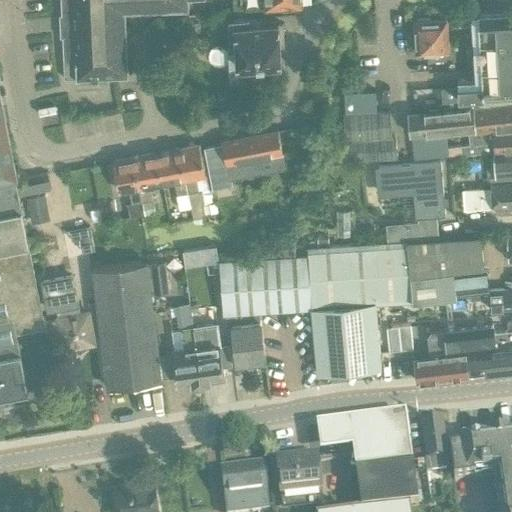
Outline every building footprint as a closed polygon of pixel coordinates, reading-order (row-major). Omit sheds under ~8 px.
[(128,75),(127,36),(125,10),(189,7),(188,0),(60,0),(64,77),(128,75)] [(476,77),(457,78),(458,96),(511,92),(511,8),(503,8),(479,10),(471,10),(471,11),(472,24),(475,68),(476,77)] [(472,24),(471,11),(451,12),(452,26),(472,24)] [(261,22),(261,17),(261,16),(249,17),(248,16),(230,17),(231,45),(237,45),(238,64),(259,63),(260,68),(278,67),(278,62),(280,62),(279,43),(284,43),(283,21),(278,21),(261,22)] [(428,59),(436,58),(445,58),(444,50),(447,50),(446,18),(415,20),(416,52),(428,51),(428,59)] [(344,91),(345,112),(377,110),(376,89),(368,90),(361,90),(344,91)] [(0,183),(16,180),(0,100),(0,183)] [(472,105),(409,110),(411,133),(426,131),(474,127),(474,130),(511,126),(511,101),(472,105)] [(377,111),(342,113),(343,134),(344,140),(391,137),(389,110),(377,111)] [(311,126),(294,129),(296,141),(313,138),(311,126)] [(473,142),(460,143),(461,153),(495,150),(511,148),(511,126),(474,130),(472,130),(473,142)] [(222,142),(204,146),(211,182),(229,178),(229,176),(254,171),(259,170),(276,167),(273,151),(282,149),(278,128),(278,127),(250,132),(221,138),(222,142)] [(343,134),(338,134),(339,140),(340,161),(396,157),(395,136),(391,137),(344,140),(343,134)] [(205,174),(200,147),(199,142),(178,146),(190,206),(191,206),(194,218),(205,216),(199,189),(209,186),(205,174)] [(179,208),(190,206),(178,146),(155,150),(161,182),(174,180),(179,208)] [(511,148),(495,150),(496,168),(497,174),(511,173),(511,148)] [(150,184),(161,182),(155,150),(133,154),(142,199),(144,214),(156,212),(150,184)] [(131,201),(142,199),(133,154),(113,158),(119,190),(129,188),(131,201)] [(441,158),(378,164),(380,191),(416,188),(418,216),(445,214),(441,158)] [(491,186),(462,188),(463,208),(492,206),(511,204),(511,173),(497,174),(490,175),(491,186)] [(16,180),(0,183),(0,394),(28,389),(21,350),(43,345),(49,344),(45,324),(42,312),(36,279),(19,197),(19,194),(17,187),(16,180)] [(49,218),(46,202),(45,194),(29,197),(33,221),(49,218)] [(131,201),(127,202),(130,216),(144,214),(142,199),(131,201)] [(480,232),(408,238),(413,298),(456,294),(454,268),(483,265),(480,234),(480,232)] [(408,238),(308,246),(308,251),(311,306),(316,370),(381,365),(377,321),(376,301),(388,300),(413,298),(408,238)] [(308,251),(220,258),(224,313),(261,310),(311,306),(308,251)] [(107,385),(162,379),(147,261),(93,268),(107,385)] [(169,290),(165,261),(151,263),(155,291),(169,290)] [(483,265),(454,268),(456,294),(488,291),(486,265),(483,265)] [(73,272),(36,279),(42,312),(56,309),(57,314),(55,315),(56,316),(51,318),(56,343),(61,342),(63,347),(68,346),(70,348),(79,347),(81,344),(96,341),(90,308),(80,310),(73,272)] [(501,287),(489,288),(490,308),(511,306),(511,285),(501,286),(501,287)] [(234,338),(236,362),(265,359),(260,318),(226,323),(228,338),(234,338)] [(205,322),(193,324),(201,380),(225,377),(220,341),(217,320),(205,322)] [(410,323),(387,326),(389,350),(413,347),(410,323)] [(444,328),(442,328),(445,351),(463,349),(465,374),(511,368),(511,327),(495,330),(494,323),(444,328)] [(175,347),(172,348),(177,384),(201,380),(193,324),(180,326),(183,346),(175,347)] [(429,353),(414,355),(416,378),(416,379),(416,380),(454,375),(465,374),(463,349),(445,351),(442,328),(431,330),(427,336),(429,353)] [(356,472),(412,464),(406,413),(317,424),(321,452),(352,448),(356,472)] [(441,420),(423,422),(427,460),(424,460),(426,474),(448,472),(441,420)] [(511,473),(511,432),(462,440),(463,446),(450,448),(454,482),(493,476),(511,473)] [(318,456),(276,460),(280,499),(281,498),(321,494),(322,494),(319,465),(318,458),(318,456)] [(262,464),(221,470),(226,511),(264,511),(268,511),(267,498),(262,464)] [(410,511),(410,507),(418,506),(412,464),(356,472),(361,511),(410,511)] [(511,511),(511,473),(493,476),(498,511),(511,511)] [(118,511),(136,511),(157,509),(153,478),(115,483),(118,511)]
